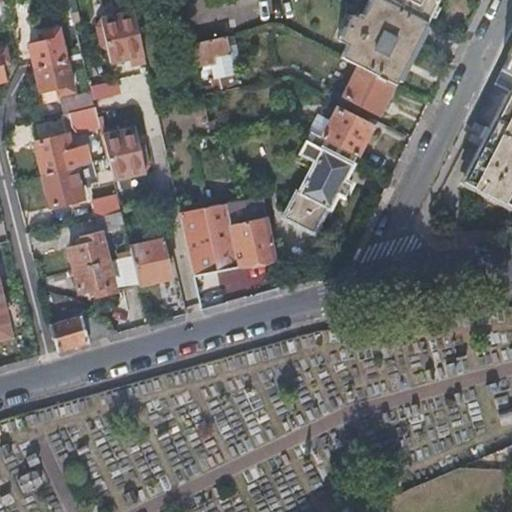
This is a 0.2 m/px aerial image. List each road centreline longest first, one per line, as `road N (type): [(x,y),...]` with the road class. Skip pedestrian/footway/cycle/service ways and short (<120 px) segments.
road 1 (residential): [(379,287),(0,391)]
road 2 (residential): [(511,0),(381,250),(379,287)]
road 3 (residential): [(511,272),(379,287)]
